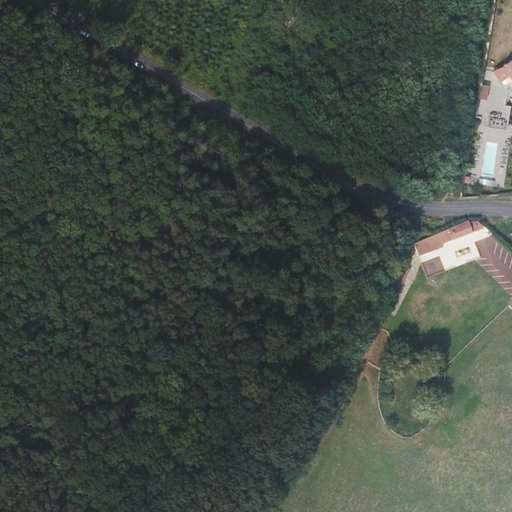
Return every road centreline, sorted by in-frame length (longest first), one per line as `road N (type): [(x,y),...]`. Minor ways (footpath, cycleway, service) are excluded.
road 1 (tertiary): [(511,209),(417,206),(355,187),(30,0)]
road 2 (track): [(442,208),(465,172),(497,0)]
